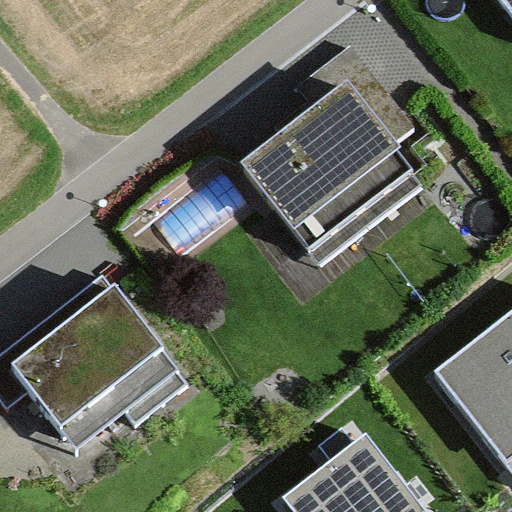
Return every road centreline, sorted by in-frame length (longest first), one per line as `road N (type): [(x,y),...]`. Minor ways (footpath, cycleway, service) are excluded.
road 1 (residential): [(0,266),(346,0)]
road 2 (track): [(0,59),(103,184)]
